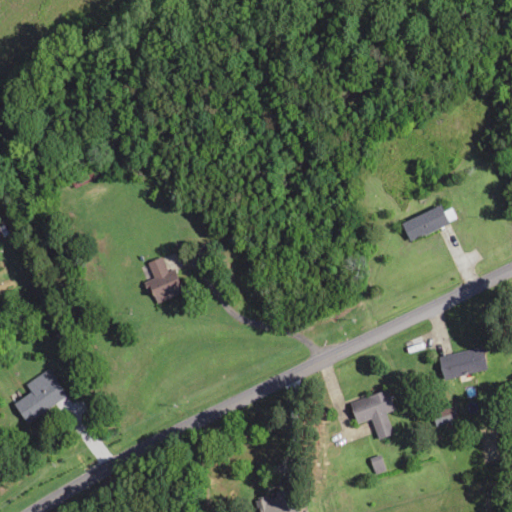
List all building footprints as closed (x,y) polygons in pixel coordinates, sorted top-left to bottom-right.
[(398,222),(406,241),(446,224),(437,205),(398,222)] [(170,269),(166,271),(159,256),(144,262),(151,278),(143,282),(153,304),(180,292),(170,269)] [(479,348),(435,356),(439,379),(483,370),(479,348)] [(5,394),(22,423),(64,398),(47,370),(5,394)] [(390,435),(383,413),(391,410),(385,390),(346,402),(353,424),(368,419),(375,440),(390,435)] [(434,425),(452,420),(449,408),(431,412),(434,425)] [(291,511),(286,490),(254,498),(257,511),(291,511)]
